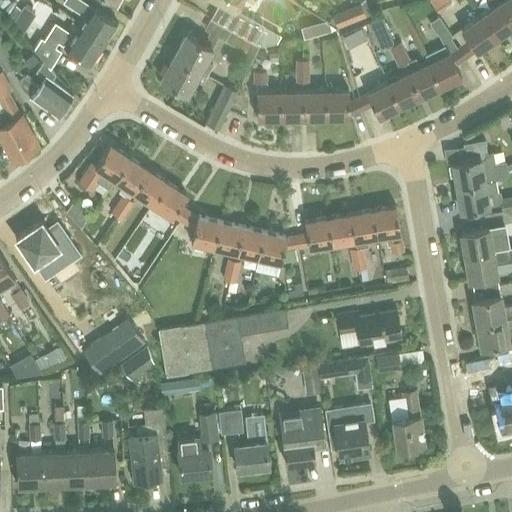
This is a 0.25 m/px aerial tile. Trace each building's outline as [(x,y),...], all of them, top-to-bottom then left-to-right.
[(78,23),(105,40),(117,22),(90,4),(90,5),(82,0),(64,0),(63,1),(84,14),(78,23)] [(211,18),(255,42),(265,24),(235,7),(239,0),(250,0),(252,1),(251,0),(215,0),(219,2),(211,18)] [(446,11),(454,5),(449,0),(429,0),(438,12),(443,8),(446,11)] [(511,0),(500,0),(498,1),(511,20),(511,0)] [(511,25),(511,20),(498,1),(476,17),(492,39),(511,25)] [(361,3),(337,13),(341,24),(366,14),(361,3)] [(21,34),(31,19),(35,13),(24,5),(12,23),(21,34)] [(381,17),(370,22),(383,48),(388,46),(394,43),(381,17)] [(492,39),(476,17),(461,27),(461,28),(453,33),(468,54),(475,49),(476,50),(492,39)] [(33,48),(42,60),(49,67),(60,50),(53,45),(57,40),(64,45),(91,62),(105,40),(78,23),(72,32),(55,22),(44,39),(40,36),(33,48)] [(428,61),(427,61),(439,86),(461,75),(455,64),(463,58),(452,40),(452,39),(450,37),(452,35),(445,25),(436,31),(444,44),(424,54),(428,61)] [(354,30),(360,41),(366,38),(361,27),(354,30)] [(235,31),(232,30),(226,41),(242,50),(238,59),(249,65),(258,45),(235,31)] [(186,32),(173,55),(207,74),(212,64),(205,60),(212,47),(186,32)] [(0,63),(4,71),(15,64),(0,38),(0,63)] [(407,71),(419,95),(439,86),(427,61),(419,65),(415,57),(410,59),(400,40),(394,43),(404,64),(407,71)] [(394,43),(388,46),(398,66),(404,64),(394,43)] [(266,50),(258,46),(254,54),(262,58),(266,50)] [(277,47),(270,47),(270,56),(278,55),(277,47)] [(202,83),(207,74),(173,55),(161,78),(187,93),(195,79),(202,83)] [(22,75),(17,82),(23,90),(56,114),(70,94),(51,80),(55,74),(49,67),(42,60),(34,71),(43,77),(36,85),(22,75)] [(0,69),(0,100),(4,107),(0,109),(0,133),(12,156),(36,143),(20,115),(9,95),(8,91),(12,88),(1,69),(0,69)] [(253,69),(254,73),(254,82),(267,81),(267,69),(253,69)] [(419,95),(407,71),(387,81),(399,105),(419,95)] [(387,81),(366,92),(367,93),(358,97),(363,108),(372,104),(378,116),(399,105),(387,81)] [(215,108),(225,113),(226,113),(237,90),(227,85),(215,108)] [(328,117),(327,88),(304,89),(305,117),(328,117)] [(327,88),(328,117),(349,116),(349,115),(360,109),(354,99),(349,101),(348,88),(327,88)] [(257,118),(283,118),(282,89),(256,90),(257,118)] [(303,89),(282,89),(283,118),(305,117),(303,89)] [(459,160),(451,161),(455,185),(496,178),(498,178),(511,171),(511,157),(502,162),(495,162),(493,151),(486,152),(484,139),(463,142),(464,145),(457,146),(459,160)] [(92,161),(79,180),(91,188),(97,180),(108,187),(114,178),(129,156),(109,143),(95,163),(92,161)] [(129,156),(114,178),(122,183),(133,190),(148,168),(129,156)] [(148,168),(133,190),(151,203),(166,180),(148,168)] [(511,208),(511,195),(502,198),(501,190),(498,191),(496,178),(455,185),(460,209),(493,204),(501,202),(503,210),(511,208)] [(166,180),(151,203),(171,216),(172,215),(180,220),(187,209),(179,204),(186,194),(166,180)] [(122,194),(111,212),(116,215),(128,198),(122,194)] [(133,201),(128,198),(116,215),(122,219),(133,201)] [(65,209),(80,226),(88,213),(72,200),(65,209)] [(395,204),(372,208),(377,234),(388,233),(391,252),(404,250),(395,204)] [(367,236),(377,234),(372,208),(351,212),(355,238),(357,246),(369,246),(367,236)] [(213,246),(219,220),(197,214),(196,215),(191,211),(183,222),(193,229),(191,241),(213,246)] [(355,238),(351,212),(328,216),(333,242),(355,238)] [(328,216),(304,220),(307,232),(297,234),(299,246),(309,245),(309,246),(333,242),(328,216)] [(219,220),(213,246),(236,251),(242,225),(219,220)] [(43,256),(55,274),(66,290),(80,279),(70,264),(41,221),(17,237),(33,262),(43,256)] [(242,225),(236,251),(258,256),(264,230),(242,225)] [(460,231),(465,255),(492,250),(488,226),(460,231)] [(264,230),(258,256),(280,261),(283,249),(295,247),(293,235),(286,236),(287,235),(264,230)] [(363,257),(361,246),(351,248),(353,259),(363,257)] [(469,279),(472,278),(497,274),(494,262),(508,259),(508,260),(511,258),(511,246),(506,247),(492,250),(465,255),(469,279)] [(0,285),(14,278),(0,254),(0,285)] [(234,260),(227,258),(222,278),(228,280),(234,260)] [(365,267),(364,258),(353,259),(355,269),(365,267)] [(240,261),(234,259),(234,260),(229,280),(235,281),(240,261)] [(385,269),(386,277),(388,283),(408,279),(408,273),(406,266),(385,269)] [(479,296),(504,291),(501,275),(476,279),(479,296)] [(28,302),(20,288),(10,293),(19,307),(28,302)] [(473,298),(477,322),(511,316),(511,304),(502,306),(500,294),(473,298)] [(287,325),(285,306),(158,328),(166,374),(245,361),(240,333),(287,325)] [(340,330),(358,327),(361,343),(400,336),(395,308),(357,315),(356,311),(338,314),(340,330)] [(511,316),(477,322),(481,346),(508,341),(507,330),(511,329),(511,316)] [(83,348),(100,373),(144,342),(126,317),(83,348)] [(154,363),(149,350),(147,344),(120,364),(130,380),(154,363)] [(375,356),(377,370),(378,371),(401,368),(398,352),(375,355),(375,356)] [(318,364),(321,388),(333,386),(331,375),(356,371),(357,380),(371,377),(368,354),(317,361),(318,364)] [(17,376),(30,374),(21,359),(11,365),(17,376)] [(317,364),(301,366),(302,366),(305,393),(321,391),(317,364)] [(199,389),(199,385),(198,378),(183,380),(184,391),(199,389)] [(488,384),(487,384),(491,403),(495,402),(501,428),(511,425),(511,382),(489,388),(488,384)] [(393,420),(397,447),(424,443),(419,415),(418,415),(414,389),(403,391),(403,396),(388,398),(391,420),(393,420)] [(348,419),(334,421),(336,434),(339,456),(369,451),(365,430),(364,421),(373,420),(370,402),(346,405),(347,413),(348,419)] [(129,435),(134,480),(161,477),(158,457),(168,456),(163,406),(144,408),(146,423),(135,424),(136,434),(129,435)] [(319,407),(300,410),(280,412),(282,426),(284,442),(282,442),(285,463),(315,459),(312,438),(311,431),(322,429),(319,407)] [(240,408),(218,411),(221,433),(243,430),(240,408)] [(177,450),(180,475),(211,472),(207,438),(217,437),(214,411),(200,413),(202,432),(199,433),(199,436),(176,438),(178,450),(177,450)] [(29,423),(28,423),(30,451),(15,452),(17,485),(42,484),(40,451),(40,439),(41,439),(40,423),(38,423),(37,412),(29,413),(29,423)] [(234,444),(237,470),(269,466),(266,440),(263,414),(245,416),(247,438),(249,438),(249,442),(234,444)] [(112,419),(101,419),(102,435),(113,435),(112,419)] [(88,420),(77,421),(77,437),(89,436),(88,420)] [(65,421),(53,422),(54,438),(65,438),(65,421)] [(88,449),(90,482),(115,480),(114,447),(88,449)] [(90,482),(88,449),(64,450),(66,483),(90,482)] [(66,483),(64,450),(40,451),(42,484),(66,483)]
